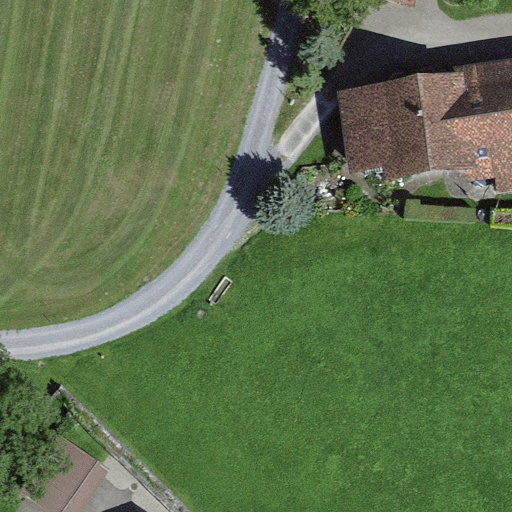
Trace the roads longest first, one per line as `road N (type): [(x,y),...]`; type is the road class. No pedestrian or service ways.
road 1 (residential): [(0,350),(73,340),(124,321),(169,293),(209,251),(241,201),(300,0)]
road 2 (track): [(511,24),(421,40),(371,61),(279,170),(241,201)]
